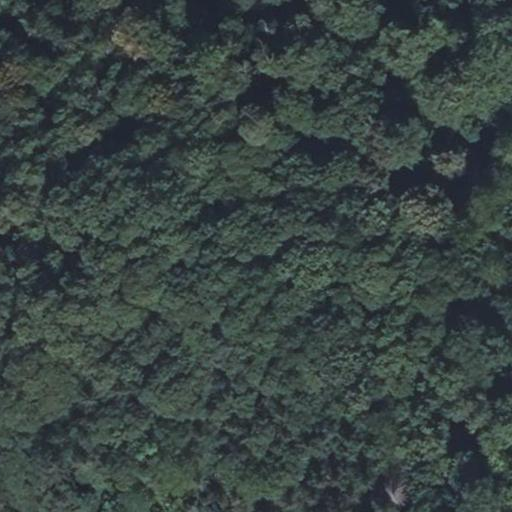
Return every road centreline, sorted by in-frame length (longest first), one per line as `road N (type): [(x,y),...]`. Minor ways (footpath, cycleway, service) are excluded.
road 1 (track): [(475,373),(367,511)]
road 2 (track): [(475,373),(454,460),(458,511)]
